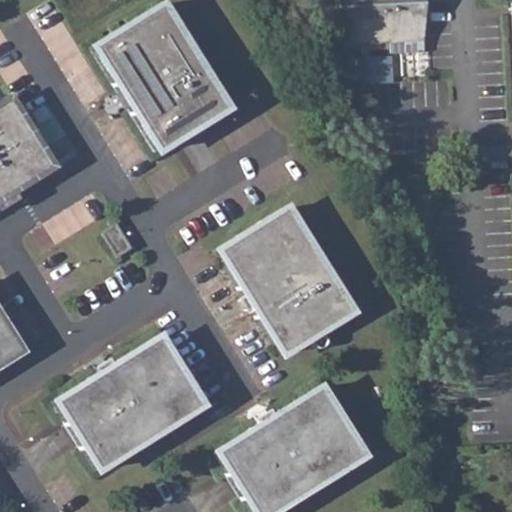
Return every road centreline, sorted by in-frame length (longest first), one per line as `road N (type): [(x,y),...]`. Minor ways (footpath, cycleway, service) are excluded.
road 1 (residential): [(104,167),(17,24)]
road 2 (residential): [(141,225),(279,138)]
road 3 (residential): [(248,400),(176,281)]
road 4 (residential): [(0,233),(68,344)]
road 5 (residential): [(176,281),(68,344)]
road 6 (residential): [(104,167),(0,229)]
